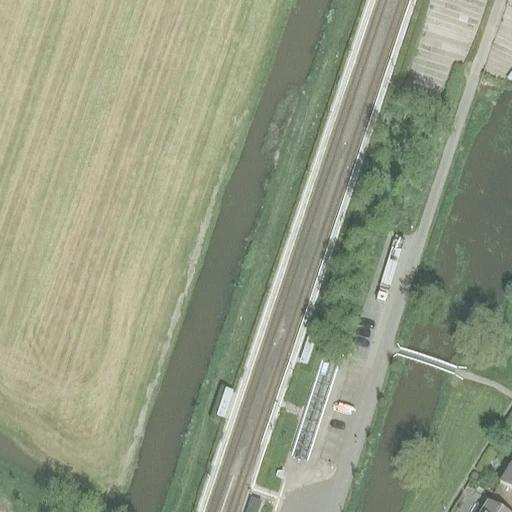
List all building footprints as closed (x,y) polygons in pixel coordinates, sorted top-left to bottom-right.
[(308,337),(299,364),(306,367),(315,339),(308,337)] [(320,361),(293,459),(309,463),(313,451),(323,453),(346,369),(320,361)] [(226,391),(217,418),(223,420),(232,394),(226,391)] [(511,464),(493,495),(511,507),(511,464)] [(511,511),(511,507),(493,495),(483,511),(511,511)] [(246,511),(257,511),(261,503),(250,500),(246,511)]
